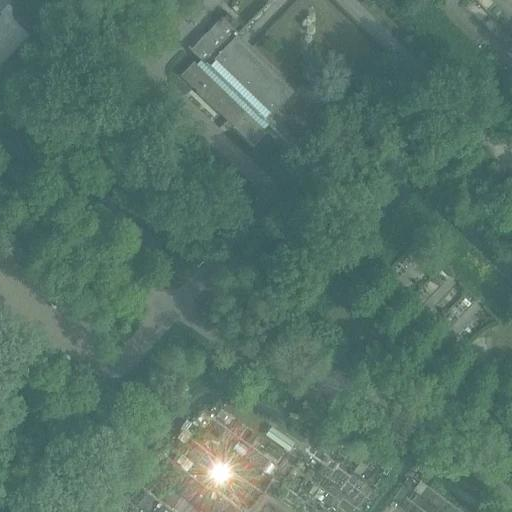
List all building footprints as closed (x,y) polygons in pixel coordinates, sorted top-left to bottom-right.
[(194,64),(181,78),(193,90),(220,116),(225,121),(232,127),(253,147),(254,148),(255,147),(267,134),(264,131),(268,126),(287,144),(294,137),(281,125),(286,120),(275,110),(291,94),(255,60),(247,52),(239,44),(236,41),(234,40),(239,35),(222,19),(215,26),(191,50),(189,48),(188,49),(201,62),(197,66),(194,64)] [(220,411),(216,418),(225,423),(229,416),(220,411)] [(186,421),(181,428),(184,430),(186,431),(191,425),(186,421)] [(271,428),(266,436),(288,453),(294,444),(271,428)] [(179,454),(172,461),(180,468),(187,460),(179,454)] [(220,467),(214,475),(220,480),(226,472),(220,467)] [(419,483),(413,492),(419,496),(426,488),(423,485),(419,483)] [(312,487),(308,494),(312,497),(316,490),(312,487)] [(318,491),(314,498),(318,500),(322,494),(318,491)]
